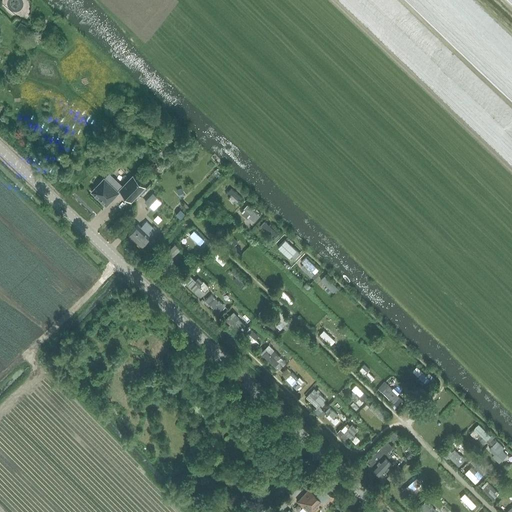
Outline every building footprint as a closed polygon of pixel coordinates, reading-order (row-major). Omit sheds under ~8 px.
[(114,188),(104,178),(92,191),(106,205),(119,192),(120,190),(131,201),(145,187),(133,176),(123,187),(119,183),(114,188)] [(218,190),(236,206),(242,198),(225,182),(218,190)] [(152,194),(144,202),(153,211),(161,202),(152,194)] [(248,203),(239,211),(250,224),(259,216),(248,203)] [(209,237),(217,228),(203,215),(195,224),(209,237)] [(271,241),(279,234),(265,220),(258,227),(271,241)] [(141,247),(156,231),(149,224),(149,225),(146,222),(141,227),(138,225),(128,235),(141,247)] [(187,235),(198,245),(203,239),(192,229),(187,235)] [(224,239),(233,257),(241,252),(232,235),(224,239)] [(275,247),(287,259),(296,250),(284,238),(275,247)] [(214,249),(208,254),(220,267),(226,261),(214,249)] [(243,253),(238,258),(248,269),(253,264),(243,253)] [(312,279),(319,271),(304,256),(299,261),(307,269),(305,271),(312,279)] [(239,285),(245,281),(235,265),(228,269),(239,285)] [(268,287),(276,278),(262,265),(254,274),(268,287)] [(322,275),(318,281),(332,291),(336,284),(322,275)] [(202,281),(199,284),(192,278),(186,285),(199,296),(208,286),(202,281)] [(288,306),(294,301),(282,290),(277,295),(288,306)] [(347,314),(355,306),(341,291),(334,297),(340,303),(338,305),(347,314)] [(322,329),(317,335),(329,345),(334,340),(322,329)] [(386,351),(404,369),(413,360),(383,330),(374,339),(386,351)] [(248,332),(242,337),(253,348),(259,343),(248,332)] [(311,351),(324,365),(329,360),(317,346),(311,351)] [(330,369),(343,385),(350,379),(337,363),(330,369)] [(356,371),(369,382),(374,376),(361,365),(356,371)] [(416,366),(410,371),(422,384),(427,379),(416,366)] [(290,386),(298,389),(301,381),(293,378),(290,386)] [(390,403),(397,397),(383,382),(376,388),(390,403)] [(355,384),(348,390),(358,403),(366,396),(355,384)] [(315,407),(323,398),(312,387),(303,396),(315,407)] [(332,424),(340,416),(322,400),(315,408),(332,424)] [(380,420),(386,415),(372,400),(365,407),(372,416),(375,414),(380,420)] [(464,421),(470,414),(457,402),(451,409),(464,421)] [(350,444),(360,438),(349,420),(339,426),(350,444)] [(496,454),(502,444),(494,439),(488,449),(496,454)] [(380,475),(395,460),(387,452),(392,447),(386,442),(367,461),(372,467),(380,475)] [(455,467),(463,461),(451,447),(444,454),(455,467)] [(442,482),(447,477),(438,469),(434,473),(442,482)] [(485,484),(480,489),(491,501),(496,496),(485,484)] [(310,488),(297,502),(307,511),(316,511),(324,502),(325,504),(333,496),(322,485),(314,493),(310,488)] [(469,508),(474,502),(461,491),(456,497),(469,508)]
